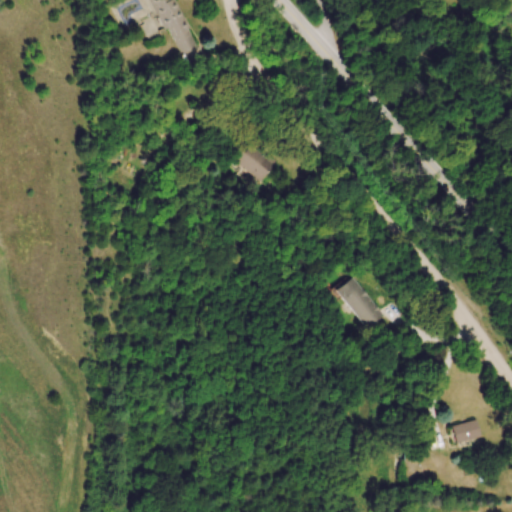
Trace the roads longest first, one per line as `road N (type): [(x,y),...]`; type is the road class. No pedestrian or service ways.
road 1 (residential): [(511,384),(278,100),(250,58),(230,0)]
road 2 (tertiary): [(511,252),(278,0)]
